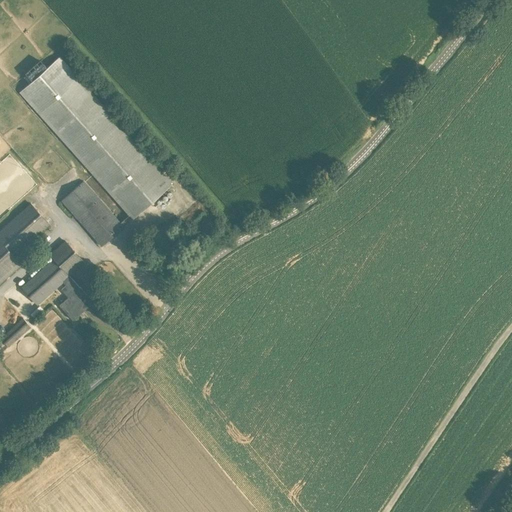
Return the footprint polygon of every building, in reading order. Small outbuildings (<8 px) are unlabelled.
[(20,93),(133,219),(172,184),(59,57),(20,93)] [(120,223),(83,181),(62,201),(102,246),(124,227),(120,223)] [(0,239),(14,255),(49,224),(31,204),(0,231),(0,239)] [(0,283),(22,264),(14,255),(0,239),(0,283)] [(69,275),(84,262),(65,241),(49,254),(54,260),(69,275)] [(37,304),(62,281),(69,275),(54,260),(22,288),(37,304)] [(73,320),(93,302),(80,287),(69,275),(62,281),(73,293),(60,305),(73,320)] [(23,318),(12,328),(20,338),(31,328),(23,318)] [(12,328),(0,338),(8,347),(20,338),(12,328)]
